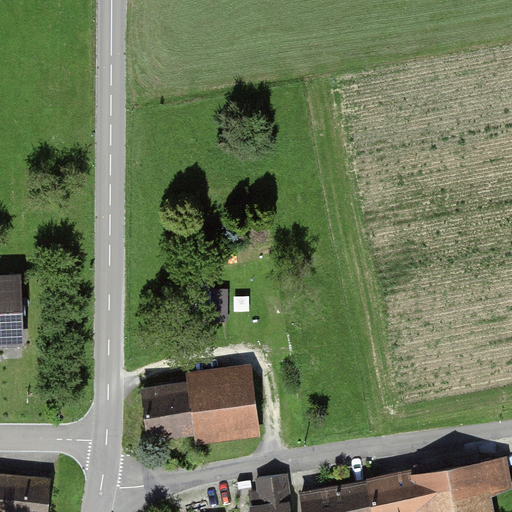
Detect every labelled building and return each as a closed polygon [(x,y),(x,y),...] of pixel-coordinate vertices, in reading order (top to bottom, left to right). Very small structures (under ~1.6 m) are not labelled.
[(0,343),(26,343),(23,277),(0,278),(0,343)] [(259,378),(143,391),(149,445),(265,432),(259,378)] [(506,459),(368,482),(373,511),(491,511),(488,495),(511,491),(506,459)] [(48,511),(52,473),(0,469),(0,511),(48,511)] [(291,511),(288,478),(260,481),(263,506),(250,507),(250,511),(291,511)] [(373,511),(368,482),(303,493),(306,511),(373,511)]
